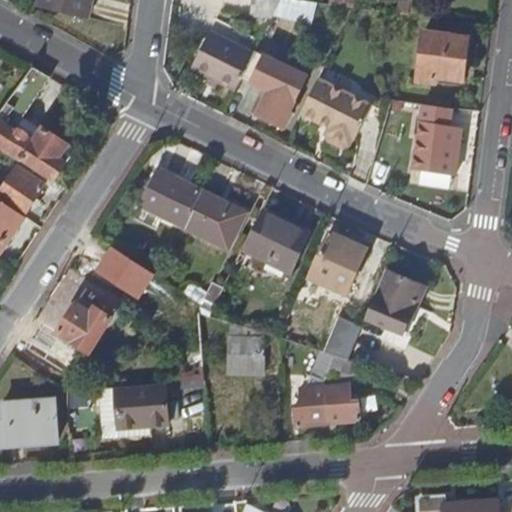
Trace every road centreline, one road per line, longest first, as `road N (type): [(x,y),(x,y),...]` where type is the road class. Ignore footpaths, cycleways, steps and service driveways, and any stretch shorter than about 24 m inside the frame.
road 1 (residential): [(397,454),(0,487)]
road 2 (tertiary): [(143,101),(484,256)]
road 3 (residential): [(0,330),(132,131),(143,101)]
road 4 (residential): [(484,256),(511,30)]
road 5 (residential): [(484,256),(468,345),(397,454)]
road 6 (tertiary): [(0,21),(143,101)]
